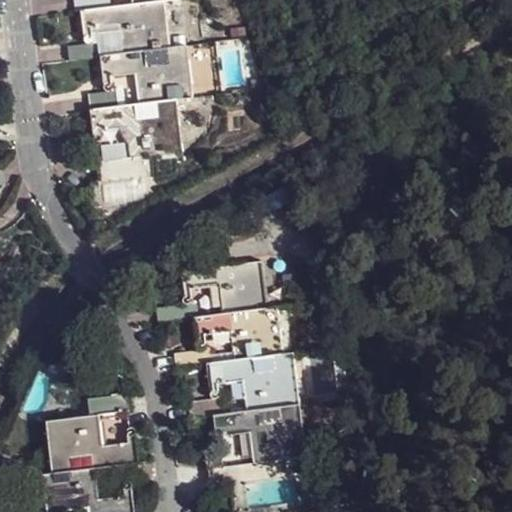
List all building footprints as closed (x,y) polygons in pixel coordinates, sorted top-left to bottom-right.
[(171,42),(165,0),(137,0),(136,0),(113,3),(84,7),(86,38),(70,41),(71,55),(100,51),(96,24),(120,22),(124,49),(148,45),(167,43),(171,42)] [(194,92),(188,40),(171,42),(167,43),(169,55),(149,58),(148,45),(124,49),(100,51),(104,72),(137,70),(141,99),(178,95),(194,92)] [(90,90),(92,105),(120,101),(117,85),(105,87),(90,90)] [(184,146),(178,95),(141,99),(120,101),(92,105),(95,127),(128,123),(132,152),(184,146)] [(129,167),(126,152),(98,157),(101,171),(129,167)] [(265,215),(286,208),(280,195),(276,192),(260,203),(265,215)] [(390,248),(386,241),(374,246),(380,255),(390,248)] [(170,305),(171,318),(196,315),(202,315),(198,288),(220,285),(223,312),(273,306),(267,260),(183,270),(185,302),(170,305)] [(323,273),(321,271),(308,276),(315,301),(332,298),(323,273)] [(287,352),(281,305),(273,306),(223,312),(202,315),(196,315),(199,349),(183,351),(184,364),(208,361),(217,360),(213,333),(234,331),(238,357),(254,356),(273,354),(287,352)] [(302,402),(296,351),(287,352),(273,354),(275,367),(255,369),(254,356),(238,357),(217,360),(208,361),(211,382),(245,377),(249,409),(260,408),(279,406),(302,402)] [(199,399),(201,415),(215,413),(228,412),(226,396),(213,397),(199,399)] [(95,402),(96,414),(104,414),(133,411),(133,399),(95,402)] [(309,455),(302,402),(279,406),(281,418),(261,419),(260,408),(249,409),(228,412),(215,413),(217,434),(252,430),(257,461),(266,461),(309,455)] [(46,422),(53,473),(77,470),(75,457),(94,455),(95,468),(100,467),(123,465),(140,463),(137,441),(108,445),(104,414),(96,414),(46,422)] [(210,468),(222,466),(219,448),(208,450),(210,468)] [(151,476),(151,461),(140,463),(123,465),(124,480),(134,479),(151,476)] [(267,473),(266,461),(257,461),(222,466),(223,479),(267,473)] [(45,474),(49,511),(73,511),(93,509),(92,511),(138,511),(136,493),(103,496),(100,467),(95,468),(77,470),(53,473),(45,474)]
